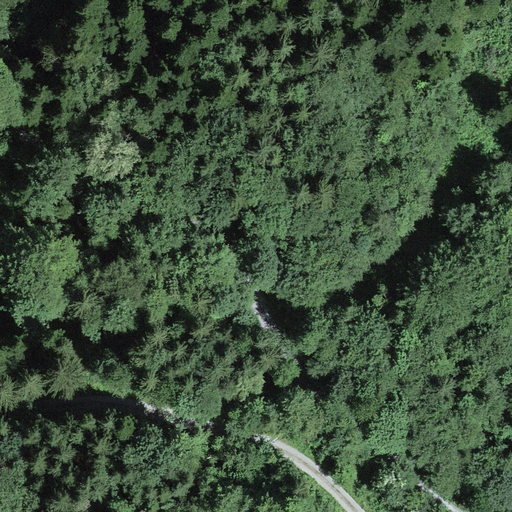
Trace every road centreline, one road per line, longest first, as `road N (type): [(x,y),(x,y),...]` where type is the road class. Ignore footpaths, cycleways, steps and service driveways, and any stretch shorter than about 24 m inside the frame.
road 1 (track): [(454,511),(275,340),(227,256),(192,228),(110,198),(29,154),(0,123)]
road 2 (track): [(0,402),(175,416),(316,469),(356,511)]
